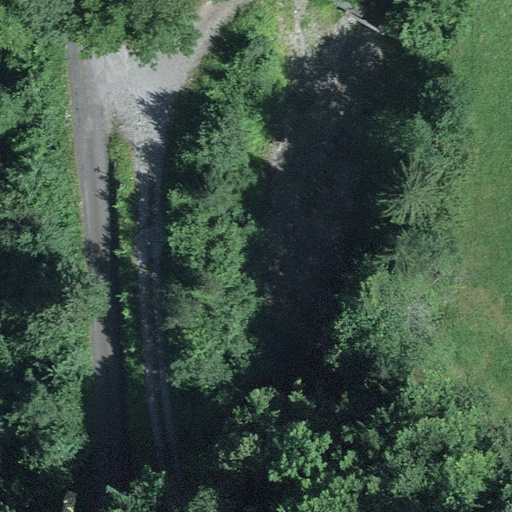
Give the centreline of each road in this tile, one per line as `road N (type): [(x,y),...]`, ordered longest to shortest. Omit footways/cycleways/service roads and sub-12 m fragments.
road 1 (unclassified): [(93,0),(99,511)]
road 2 (track): [(89,79),(152,99),(152,372)]
road 3 (track): [(186,511),(152,372)]
